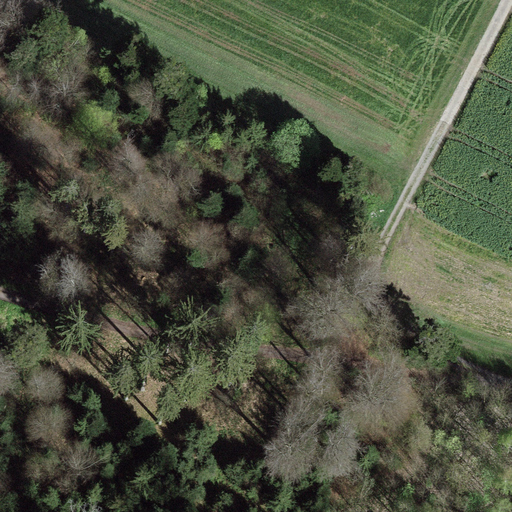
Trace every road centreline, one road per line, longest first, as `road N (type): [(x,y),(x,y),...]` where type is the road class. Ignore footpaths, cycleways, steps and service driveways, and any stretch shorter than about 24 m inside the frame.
road 1 (track): [(497,386),(120,325),(0,284)]
road 2 (track): [(508,0),(381,241),(371,289),(385,315),(511,388)]
